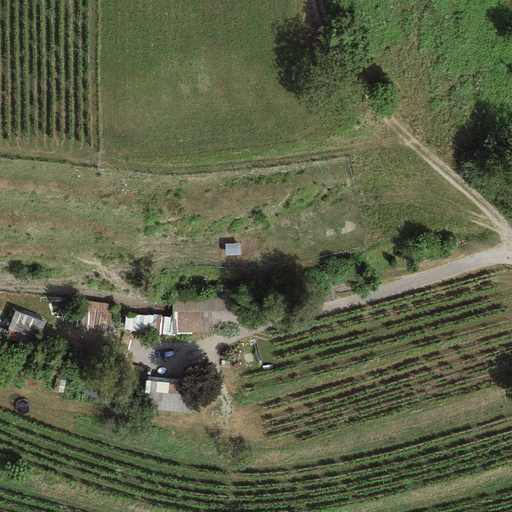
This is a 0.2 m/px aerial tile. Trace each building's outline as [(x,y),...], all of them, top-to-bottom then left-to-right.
[(237,286),(170,290),(172,317),(173,333),(207,331),(207,326),(239,324),(238,308),(237,289),(237,286)] [(289,288),(237,289),(238,308),(289,307),(289,288)] [(115,305),(76,300),(73,325),(111,331),(115,305)] [(44,319),(15,307),(4,333),(33,345),(44,319)] [(173,333),(172,317),(125,314),(124,330),(158,336),(173,337),(173,333)] [(199,387),(144,382),(141,410),(196,416),(199,387)]
